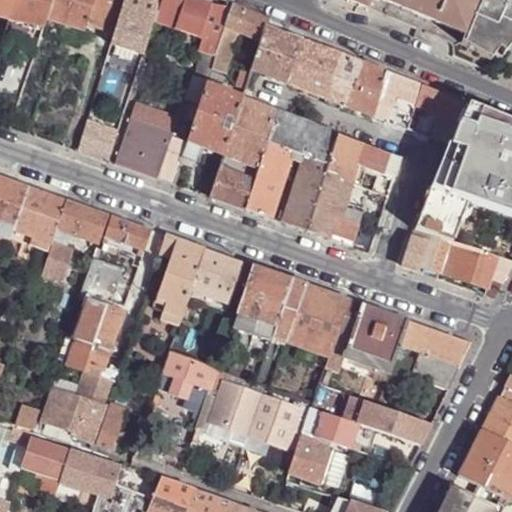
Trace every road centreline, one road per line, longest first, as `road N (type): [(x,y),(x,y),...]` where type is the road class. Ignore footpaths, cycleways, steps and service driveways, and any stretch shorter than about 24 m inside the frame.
road 1 (unclassified): [(0,151),(376,283)]
road 2 (unclassified): [(376,283),(424,150),(250,85)]
road 3 (unclassified): [(511,101),(273,0)]
road 4 (unclassified): [(410,511),(502,328)]
road 5 (unclassified): [(376,283),(502,328)]
